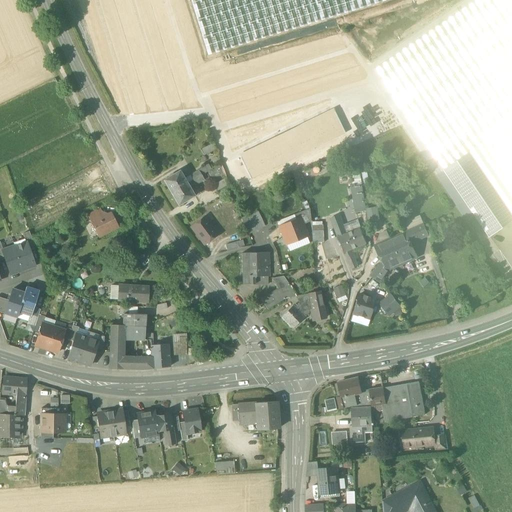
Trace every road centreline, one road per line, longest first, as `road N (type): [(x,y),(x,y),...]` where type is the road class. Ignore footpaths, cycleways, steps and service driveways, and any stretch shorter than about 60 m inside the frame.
road 1 (secondary): [(47,0),(147,199),(282,371)]
road 2 (tertiary): [(0,358),(125,387),(282,371)]
road 3 (tertiary): [(511,320),(415,350),(282,371)]
road 4 (secondary): [(282,371),(295,399),(295,511)]
